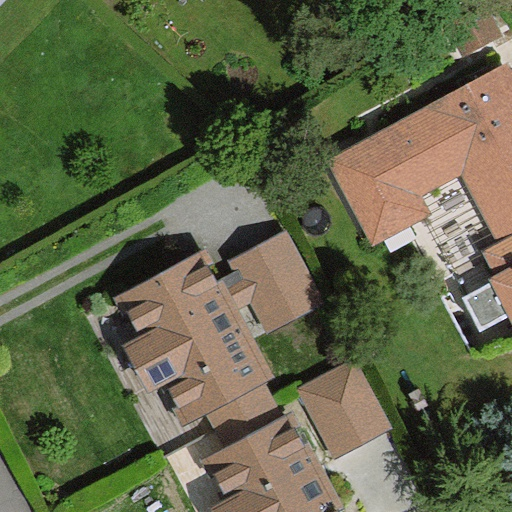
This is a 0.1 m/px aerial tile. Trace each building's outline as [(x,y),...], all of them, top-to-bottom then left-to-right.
[(0,0),(0,10),(9,0),(0,0)] [(511,70),(338,165),(380,244),(431,216),(423,199),(470,175),(511,247),(495,257),(511,293),(511,70)] [(283,228),(227,259),(266,330),(322,299),(283,228)] [(270,377),(200,246),(118,290),(137,326),(117,337),(145,388),(161,379),(183,421),(209,407),(228,441),(201,456),(221,493),(206,501),(212,511),(344,511),(287,406),(279,411),(263,381),(270,377)] [(354,354),(295,385),(331,454),(390,424),(354,354)]
